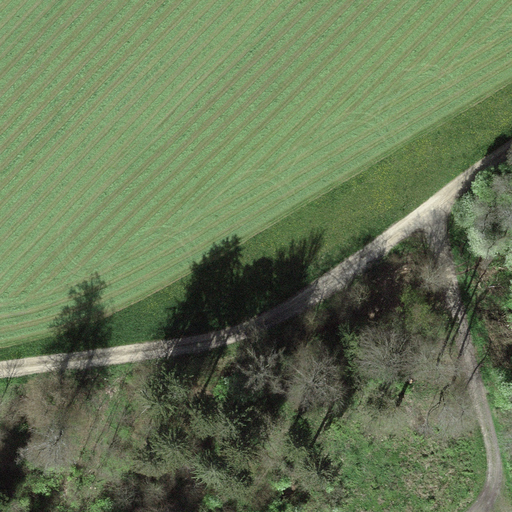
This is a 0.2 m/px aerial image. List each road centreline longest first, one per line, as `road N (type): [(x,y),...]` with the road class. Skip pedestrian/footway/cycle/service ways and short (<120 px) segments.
road 1 (track): [(0,367),(222,335),(316,295),(511,147)]
road 2 (track): [(508,511),(425,211)]
